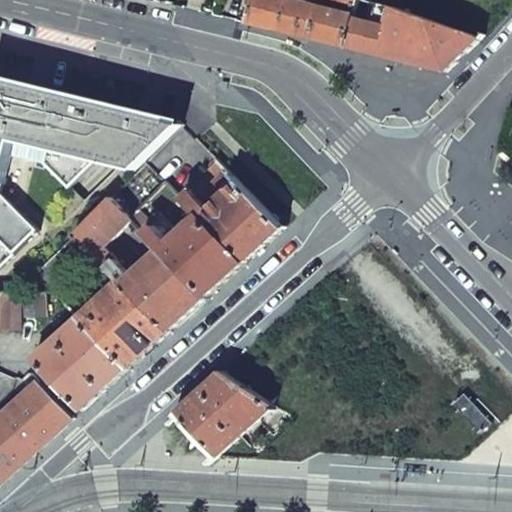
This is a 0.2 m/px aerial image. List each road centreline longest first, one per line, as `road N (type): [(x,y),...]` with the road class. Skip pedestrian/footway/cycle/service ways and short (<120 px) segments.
road 1 (residential): [(390,175),(13,511)]
road 2 (secondary): [(8,0),(278,67),(390,175)]
road 3 (secondary): [(390,175),(511,300)]
road 4 (residential): [(390,175),(511,50)]
